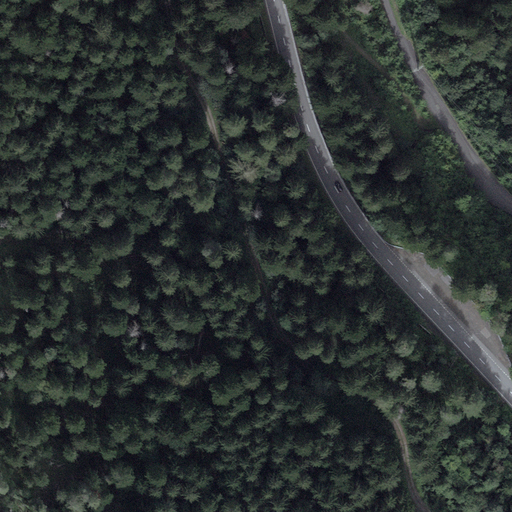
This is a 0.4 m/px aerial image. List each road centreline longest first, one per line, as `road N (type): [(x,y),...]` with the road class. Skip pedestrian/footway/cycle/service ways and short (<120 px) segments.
road 1 (track): [(429,511),(392,417),(358,389),(306,365),(274,326),(208,104),(177,57),(165,0)]
road 2 (primary): [(274,0),(304,116),(343,203),(511,393)]
road 3 (track): [(385,0),(406,54),(482,181),(511,207)]
